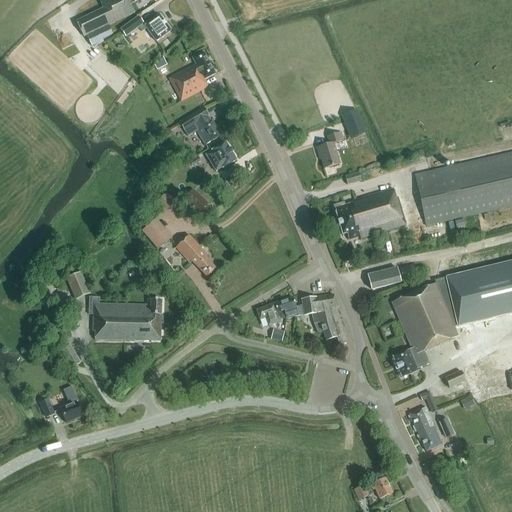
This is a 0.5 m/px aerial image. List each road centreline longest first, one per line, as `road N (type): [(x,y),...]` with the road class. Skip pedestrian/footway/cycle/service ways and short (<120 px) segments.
road 1 (secondary): [(367,394),(340,292),(196,0)]
road 2 (tertiary): [(0,474),(40,454),(232,402),(323,409),(367,394)]
road 3 (secondary): [(435,511),(382,408),(367,394)]
